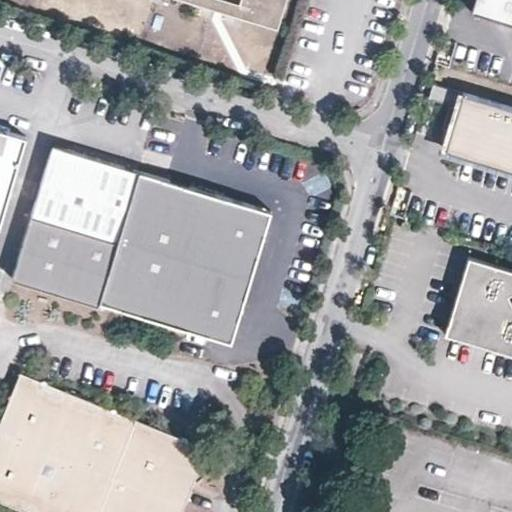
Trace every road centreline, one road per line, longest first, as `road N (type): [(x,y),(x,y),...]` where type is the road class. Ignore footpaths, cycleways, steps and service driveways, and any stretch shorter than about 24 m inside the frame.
road 1 (unclassified): [(381,150),(0,39)]
road 2 (unclassified): [(271,511),(381,150)]
road 3 (unknown): [(233,511),(251,407),(221,381),(30,337),(0,357)]
road 4 (unclassified): [(381,150),(427,0)]
